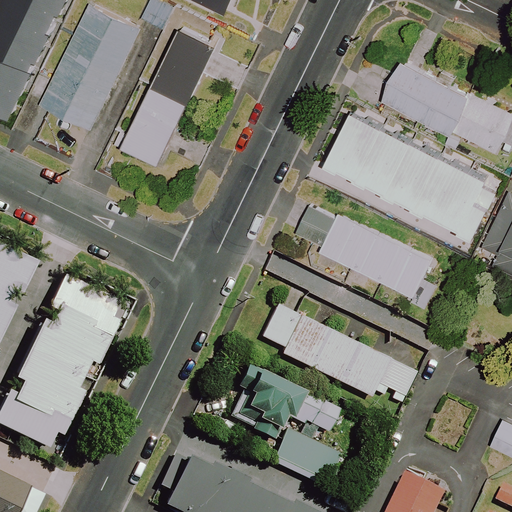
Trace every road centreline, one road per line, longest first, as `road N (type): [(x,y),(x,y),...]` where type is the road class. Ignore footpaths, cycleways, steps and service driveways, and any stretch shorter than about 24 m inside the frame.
road 1 (residential): [(205,277),(341,0)]
road 2 (residential): [(90,511),(205,277)]
road 3 (residential): [(205,277),(0,182)]
road 4 (unknown): [(64,212),(0,359)]
